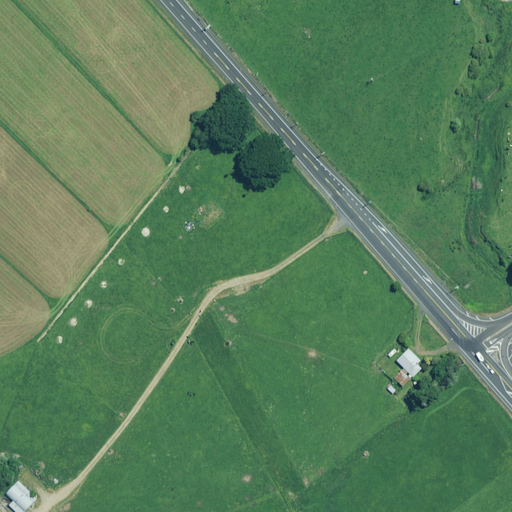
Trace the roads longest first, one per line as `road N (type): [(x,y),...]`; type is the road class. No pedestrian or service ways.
road 1 (primary): [(168,0),(341,196)]
road 2 (primary): [(341,196),(375,221),(457,311),(511,323)]
road 3 (primary): [(341,196),(477,349)]
